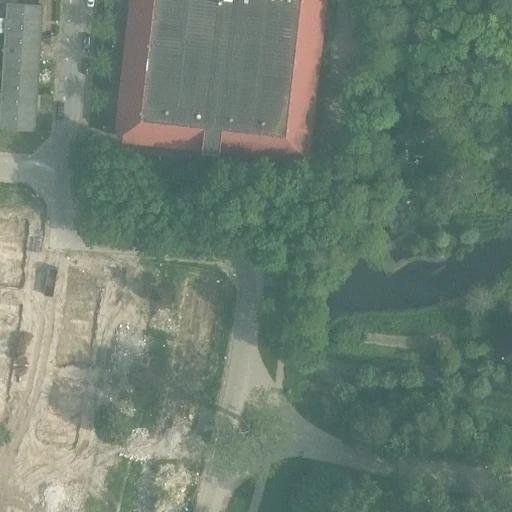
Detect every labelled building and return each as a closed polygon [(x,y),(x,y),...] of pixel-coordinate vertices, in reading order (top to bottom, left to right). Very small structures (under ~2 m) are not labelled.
[(123,142),(203,150),(301,161),(311,153),(328,0),(129,0),(115,132),(123,142)] [(7,20),(6,35),(41,37),(43,6),(8,4),(7,20)] [(41,37),(6,35),(4,64),(39,66),(41,37)] [(39,66),(4,64),(2,94),(37,96),(39,66)] [(37,96),(2,94),(0,129),(35,131),(37,96)] [(0,217),(0,284),(25,285),(28,218),(0,217)] [(66,266),(58,360),(94,363),(102,269),(66,266)] [(188,273),(172,370),(209,376),(225,279),(188,273)] [(0,427),(6,429),(23,303),(0,300),(0,427)] [(43,443),(77,447),(86,380),(52,376),(43,443)] [(169,383),(156,449),(192,456),(205,389),(169,383)] [(33,465),(25,511),(63,511),(70,471),(33,465)] [(177,511),(185,485),(149,475),(139,511),(177,511)]
